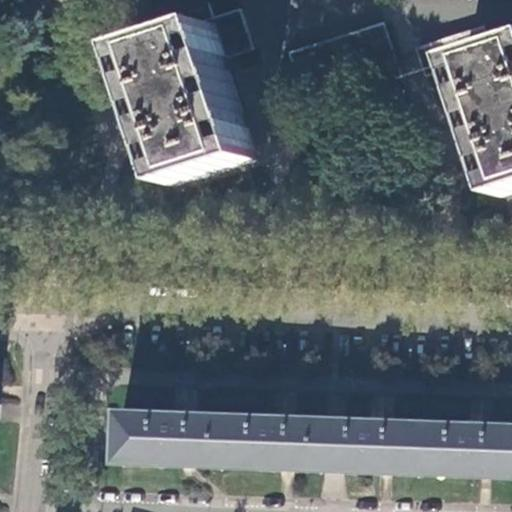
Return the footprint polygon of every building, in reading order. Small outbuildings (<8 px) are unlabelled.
[(256,51),(243,10),(214,19),(216,27),(134,54),(156,120),(178,189),(262,162),(228,60),(256,51)] [(393,53),(383,25),(290,54),(299,84),(393,53)] [(511,50),(491,57),(481,29),(418,50),(427,78),(466,66),(486,127),(510,202),(511,201),(511,50)] [(222,470),(224,419),(174,417),(125,415),(123,467),(222,470)] [(265,420),(224,419),(222,470),(320,474),(322,422),(265,420)] [(322,422),(320,474),(419,477),(421,426),(360,423),(322,422)] [(421,426),(419,477),(511,480),(511,428),(464,427),(421,426)]
